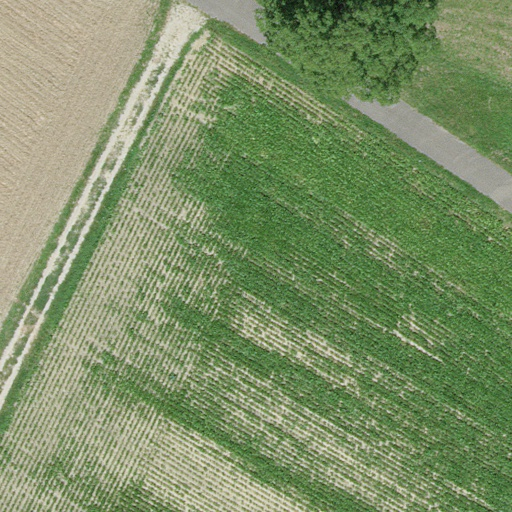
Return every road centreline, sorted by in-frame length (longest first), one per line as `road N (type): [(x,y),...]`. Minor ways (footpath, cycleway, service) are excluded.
road 1 (track): [(0,390),(192,0)]
road 2 (residential): [(511,198),(216,0)]
